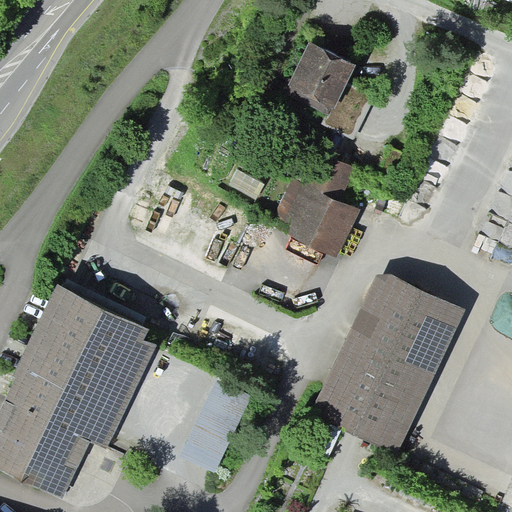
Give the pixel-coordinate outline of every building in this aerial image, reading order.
[(309,41),(284,92),(328,113),(323,123),(353,137),(374,94),(347,81),(355,63),(309,41)] [(288,112),(260,101),(252,121),(280,133),(288,112)] [(338,256),(359,209),(341,201),(356,166),(313,147),(298,183),(292,180),(271,227),(338,256)] [(404,154),(389,148),(378,173),(393,179),(404,154)] [(466,309),(380,268),(310,412),(396,453),(466,309)] [(149,328),(56,284),(12,377),(16,378),(0,411),(0,469),(64,499),(91,442),(106,449),(155,346),(143,341),(149,328)] [(250,395),(215,379),(180,455),(215,471),(250,395)]
